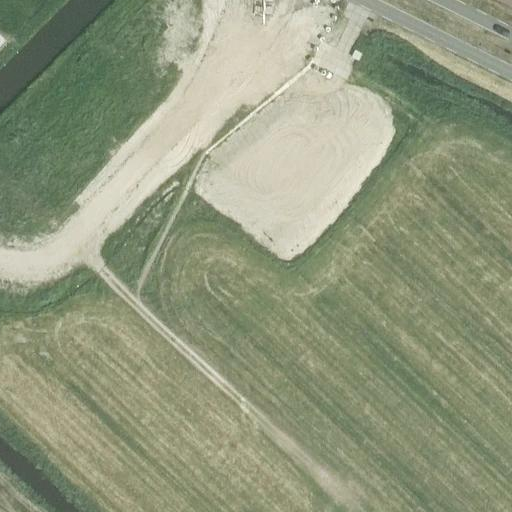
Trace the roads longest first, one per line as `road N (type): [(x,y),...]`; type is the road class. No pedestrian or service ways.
road 1 (track): [(272,0),(231,102),(84,254),(360,511)]
road 2 (tertiary): [(355,0),(511,77)]
